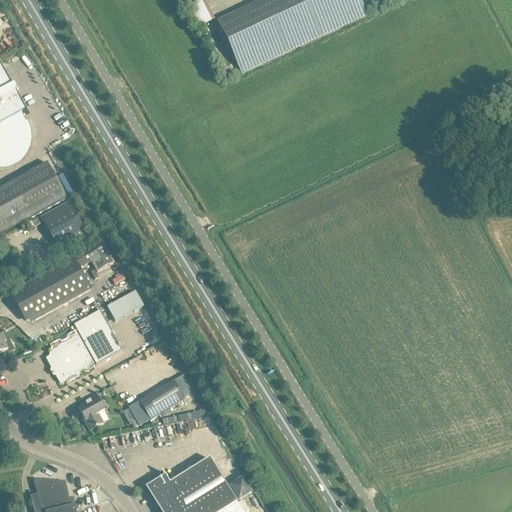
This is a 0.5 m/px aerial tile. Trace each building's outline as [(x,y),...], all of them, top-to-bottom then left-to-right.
[(243,72),(374,16),(367,0),(261,0),(220,18),(243,72)] [(0,115),(21,104),(16,94),(18,94),(15,86),(13,87),(0,64),(0,115)] [(15,165),(21,160),(26,154),(28,147),(29,140),(29,133),(27,126),(26,125),(21,116),(26,113),(21,104),(0,115),(0,168),(1,168),(8,167),(15,165)] [(0,235),(67,199),(47,163),(0,189),(0,235)] [(59,252),(87,236),(69,203),(41,218),(59,252)] [(103,243),(101,244),(76,258),(68,262),(59,267),(49,272),(10,294),(24,318),(31,315),(35,322),(43,317),(91,291),(79,270),(92,263),(97,273),(114,264),(103,243)] [(135,292),(135,293),(107,308),(115,323),(144,307),(135,292)] [(123,352),(118,344),(100,311),(73,326),(76,331),(68,336),(67,340),(63,342),(59,341),(50,346),(52,349),(49,358),(46,359),(51,369),(55,370),(57,374),(56,377),(60,384),(64,385),(79,377),(80,373),(84,371),(88,372),(94,368),(94,367),(95,366),(96,367),(123,352)] [(0,336),(0,355),(8,351),(4,343),(5,343),(1,336),(0,336)] [(185,400),(179,390),(173,381),(165,387),(149,397),(148,396),(139,402),(151,421),(185,400)] [(90,432),(98,427),(104,424),(98,415),(105,411),(96,396),(85,403),(86,404),(78,409),(83,418),(82,419),(90,432)] [(223,511),(238,503),(210,459),(170,484),(165,477),(147,488),(162,511),(223,511)] [(243,477),(228,486),(238,502),(253,493),(243,477)] [(37,495),(30,497),(33,511),(75,511),(74,506),(72,507),(65,482),(34,480),(37,495)]
